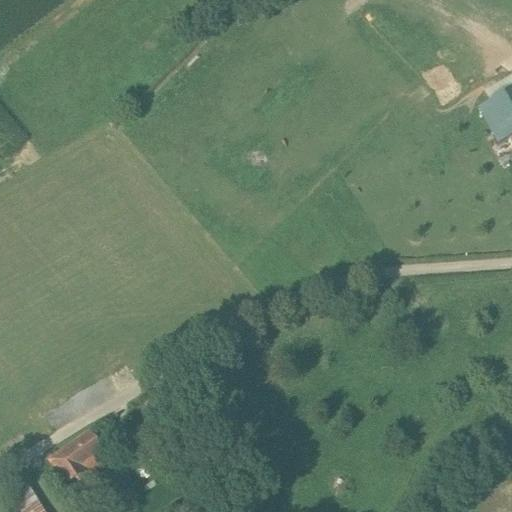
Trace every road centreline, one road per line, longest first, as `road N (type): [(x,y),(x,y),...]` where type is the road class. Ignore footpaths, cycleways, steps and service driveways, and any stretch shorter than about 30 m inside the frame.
road 1 (unclassified): [(0,469),(312,289),(371,271),(511,261)]
road 2 (track): [(404,511),(429,464),(476,432),(511,377)]
